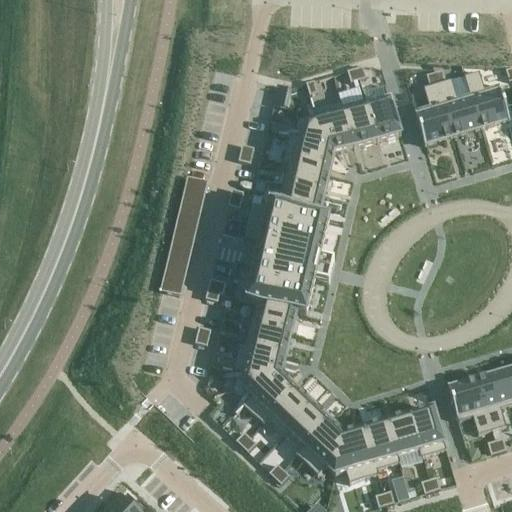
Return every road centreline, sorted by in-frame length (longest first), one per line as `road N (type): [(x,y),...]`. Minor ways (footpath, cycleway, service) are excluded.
road 1 (residential): [(206,414),(171,384),(265,0)]
road 2 (secondary): [(107,84),(64,246),(0,371)]
road 3 (residential): [(511,220),(458,207),(433,214),(393,244),(377,271),(378,314),(388,331),(423,345)]
road 4 (residential): [(64,511),(134,436),(217,511)]
road 5 (residential): [(478,511),(423,345)]
